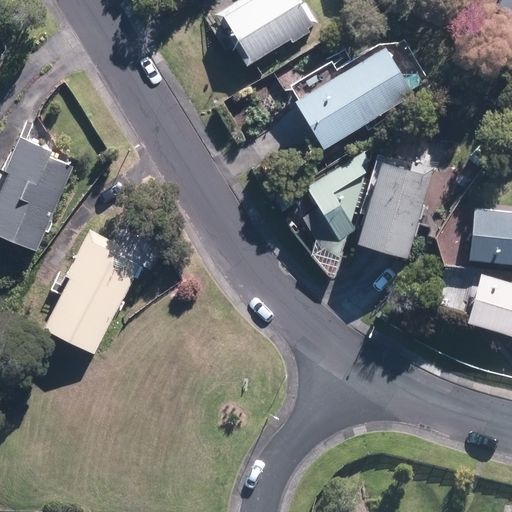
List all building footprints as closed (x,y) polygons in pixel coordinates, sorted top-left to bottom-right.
[(315,29),(312,24),(318,19),(305,0),(235,0),(214,13),(218,19),(248,65),(290,38),(293,43),(315,29)] [(511,0),(499,0),(498,4),(511,10),(511,0)] [(389,43),(298,98),(326,144),(417,89),(389,43)] [(76,157),(24,136),(0,194),(0,231),(39,247),(76,157)] [(360,150),(278,195),(328,275),(354,239),(410,254),(430,169),(360,150)] [(471,257),(511,261),(511,208),(474,207),(471,257)] [(49,289),(60,295),(44,326),(96,352),(146,254),(89,225),(64,275),(58,272),(49,289)] [(511,279),(482,271),(467,321),(511,334),(511,279)]
